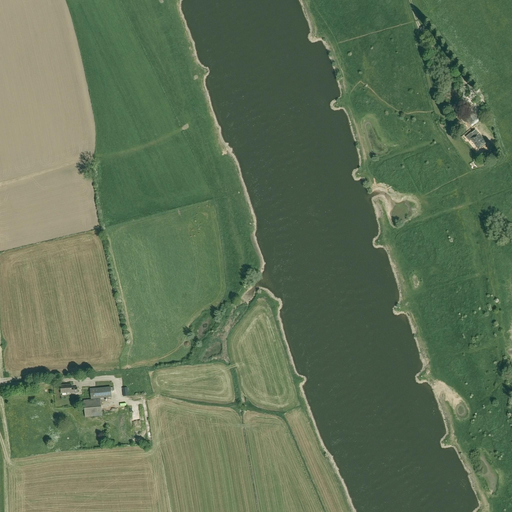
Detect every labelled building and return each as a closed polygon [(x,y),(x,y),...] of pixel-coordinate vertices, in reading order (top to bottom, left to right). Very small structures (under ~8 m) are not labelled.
[(478,122),(471,114),(465,119),(471,127),(478,122)] [(478,149),(486,143),(475,130),(471,133),(474,136),(471,139),(478,149)] [(71,385),(61,385),(61,393),(70,392),(70,393),(77,392),(77,387),(72,388),(71,385)] [(90,389),(91,399),(111,397),(111,391),(110,388),(110,387),(90,389)] [(100,399),(84,401),(85,417),(102,415),(100,399)]
